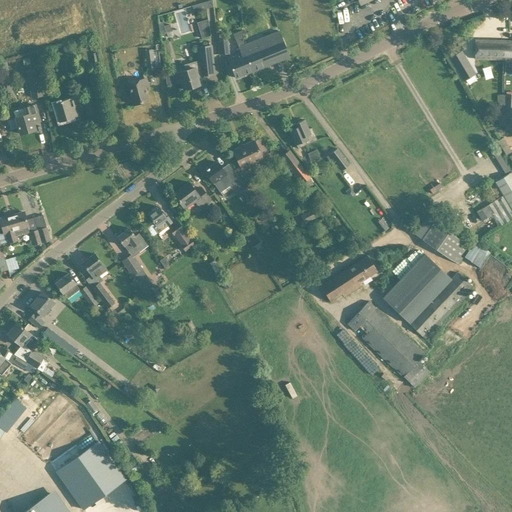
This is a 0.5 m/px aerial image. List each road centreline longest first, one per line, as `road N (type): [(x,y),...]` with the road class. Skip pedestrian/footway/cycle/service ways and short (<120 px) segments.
road 1 (residential): [(174,129),(295,85),(467,0)]
road 2 (residential): [(0,301),(174,161),(174,129)]
road 3 (residential): [(123,144),(96,0)]
road 4 (residential): [(0,180),(123,144)]
